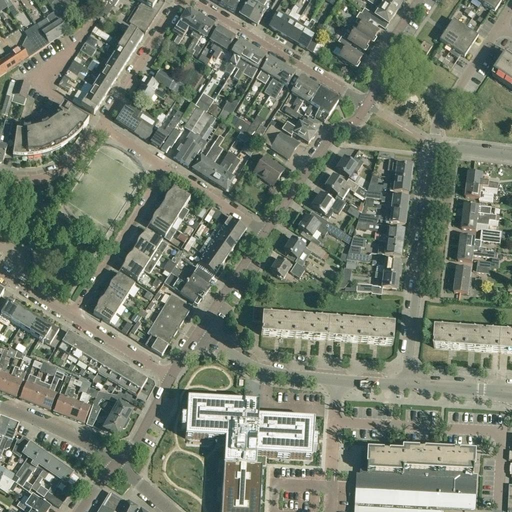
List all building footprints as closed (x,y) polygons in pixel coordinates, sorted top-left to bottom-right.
[(2,0),(3,0),(11,14),(15,12),(11,7),(12,6),(7,0),(2,0)] [(45,0),(54,13),(63,24),(64,23),(51,5),(54,0),(45,0)] [(54,0),(51,5),(64,23),(77,0),(54,0)] [(136,0),(142,3),(129,24),(145,34),(164,4),(165,3),(165,1),(164,0),(136,0)] [(220,0),(218,4),(226,9),(231,0),(220,0)] [(231,0),(226,9),(234,14),(242,0),(231,0)] [(249,1),(240,15),(241,16),(241,18),(244,20),(245,19),(248,21),(261,0),(254,0),(252,3),(249,1)] [(261,0),(248,21),(251,23),(252,24),(254,26),(256,25),(257,26),(266,11),(262,9),(267,0),(261,0)] [(363,12),(361,14),(370,20),(378,26),(385,30),(387,26),(388,26),(397,13),(377,0),(365,0),(366,0),(380,9),(375,16),(364,10),(363,12)] [(387,0),(377,0),(397,13),(399,9),(401,8),(402,5),(402,4),(396,0),(387,0)] [(498,0),(485,0),(482,4),(495,12),(502,2),(498,0)] [(278,13),(269,28),(279,34),(288,19),(292,12),(288,10),(284,16),(278,13)] [(186,13),(173,33),(182,39),(189,29),(197,16),(196,15),(197,14),(192,11),(191,12),(190,11),(186,13)] [(67,33),(63,24),(54,13),(47,17),(46,20),(50,26),(59,38),(67,33)] [(358,21),(356,24),(360,27),(356,33),(370,41),(370,42),(371,42),(378,32),(375,30),(367,25),(370,20),(361,14),(360,14),(356,19),(358,21)] [(198,16),(197,16),(189,29),(194,32),(190,37),(194,39),(206,21),(203,19),(203,18),(199,15),(198,16)] [(288,19),(279,34),(288,39),(297,24),(288,19)] [(209,23),(206,21),(194,39),(186,52),(191,55),(196,59),(199,55),(193,51),(198,43),(201,37),(206,40),(215,26),(213,25),(213,24),(209,22),(209,23)] [(310,24),(297,45),(307,51),(307,50),(313,53),(320,42),(323,38),(319,35),(318,34),(315,35),(316,33),(311,30),(315,23),(312,21),(310,24)] [(453,21),(446,31),(459,39),(466,29),(453,21)] [(302,28),(297,24),(288,39),(297,45),(310,24),(306,22),(302,28)] [(127,34),(123,40),(136,49),(143,37),(122,24),(119,29),(127,34)] [(50,26),(41,32),(50,44),(59,38),(50,26)] [(99,37),(102,32),(100,31),(96,28),(92,33),(99,37)] [(224,31),(220,28),(219,29),(218,28),(210,42),(215,45),(211,50),(215,52),(227,34),(223,32),(224,31)] [(459,39),(471,47),(478,37),(466,29),(459,39)] [(338,42),(346,48),(349,49),(352,44),(363,52),(370,42),(370,41),(356,33),(354,31),(350,38),(345,35),(343,39),(341,37),(338,42)] [(440,41),(452,50),(459,39),(446,31),(440,41)] [(37,53),(50,44),(41,32),(29,40),(37,53)] [(230,36),(227,34),(215,52),(212,57),(216,60),(219,55),(223,49),(227,52),(235,39),(234,38),(235,37),(230,35),(230,36)] [(27,37),(22,47),(29,58),(37,53),(29,40),(27,37)] [(97,42),(89,37),(86,42),(94,47),(97,42)] [(110,44),(113,46),(118,49),(131,57),(136,49),(123,40),(121,44),(113,39),(110,44)] [(459,39),(452,50),(464,58),(471,47),(459,39)] [(235,69),(237,66),(248,47),(245,45),(245,44),(241,41),(241,42),(239,42),(232,55),(234,56),(224,72),(226,73),(231,76),(235,69)] [(320,42),(313,53),(318,57),(322,50),(325,46),(320,42)] [(427,56),(432,48),(424,42),(418,50),(427,56)] [(80,52),(81,52),(86,55),(91,59),(96,51),(85,45),(80,52)] [(118,49),(113,46),(107,55),(125,67),(131,57),(118,49)] [(22,47),(11,54),(18,65),(29,58),(22,47)] [(235,77),(234,79),(238,82),(240,80),(243,75),(245,70),(257,52),(253,50),(254,49),(250,47),(249,48),(248,47),(237,66),(235,69),(238,71),(235,77)] [(349,49),(346,48),(343,53),(337,48),(333,54),(355,68),(362,58),(349,49)] [(252,80),(257,71),(266,58),(264,57),(265,56),(261,53),(260,54),(257,52),(245,70),(243,75),(247,78),(247,77),(252,80)] [(11,54),(0,61),(0,62),(7,73),(18,65),(11,54)] [(125,67),(107,55),(106,55),(100,65),(119,76),(125,67)] [(511,59),(506,56),(493,77),(511,89),(511,59)] [(261,73),(256,80),(265,85),(269,79),(269,78),(270,77),(278,64),(269,59),(262,71),(261,73)] [(442,63),(447,66),(452,69),(454,65),(450,62),(449,63),(445,60),(442,63)] [(68,71),(77,77),(83,67),(74,62),(68,71)] [(287,69),(278,64),(270,77),(273,79),(264,94),(270,97),(287,69)] [(92,72),(100,78),(112,86),(119,76),(100,65),(96,71),(94,69),(92,72)] [(287,87),(295,74),(287,69),(270,97),(276,101),(285,86),(287,87)] [(77,77),(68,71),(65,76),(74,82),(77,77)] [(215,73),(212,71),(206,79),(210,81),(215,73)] [(171,91),(178,95),(183,87),(174,81),(159,72),(154,80),(171,91)] [(144,78),(143,81),(140,86),(141,87),(137,93),(150,101),(154,95),(165,102),(168,97),(156,90),(159,86),(145,77),(145,79),(144,78)] [(106,95),(112,86),(100,78),(93,87),(106,95)] [(311,84),(301,78),(291,94),(298,98),(293,105),(296,107),(293,112),(287,108),(284,112),(291,117),(300,103),(311,84)] [(62,81),(59,86),(69,92),(72,87),(62,81)] [(30,87),(16,82),(12,96),(14,96),(11,103),(23,107),(30,87)] [(311,84),(300,103),(291,117),(300,122),(303,118),(296,113),(302,104),(303,104),(304,101),(311,105),(320,90),(311,84)] [(106,95),(93,87),(87,97),(100,105),(106,95)] [(305,114),(309,116),(314,107),(320,111),(329,95),(320,90),(311,105),(305,114)] [(337,100),(329,95),(320,111),(315,118),(324,123),(338,104),(337,100)] [(28,96),(21,119),(29,121),(35,101),(28,96)] [(81,107),(94,115),(100,105),(87,97),(81,107)] [(12,100),(6,98),(0,116),(7,118),(12,100)] [(168,137),(170,138),(181,121),(192,105),(191,104),(183,116),(177,111),(163,133),(159,131),(151,144),(152,144),(152,145),(155,147),(156,146),(160,149),(168,137)] [(160,114),(156,120),(144,112),(143,114),(128,105),(127,105),(125,108),(126,109),(117,122),(147,142),(154,132),(156,133),(162,124),(166,118),(160,114)] [(173,159),(181,164),(207,124),(207,123),(209,120),(211,117),(206,114),(206,113),(195,106),(194,106),(192,105),(181,121),(187,125),(184,129),(194,135),(189,143),(186,140),(173,159)] [(221,111),(213,105),(207,113),(216,119),(221,111)] [(42,156),(56,151),(68,144),(79,135),(88,123),(63,106),(58,115),(61,117),(45,128),(26,133),(17,131),(13,157),(27,158),(42,156)] [(231,115),(223,111),(218,120),(226,124),(231,115)] [(232,116),(226,126),(231,128),(246,137),(258,117),(257,117),(250,127),(232,116)] [(258,117),(246,137),(257,144),(266,130),(260,127),(263,121),(258,117)] [(292,134),(308,145),(311,139),(313,139),(315,137),(314,135),(315,134),(321,125),(314,120),(315,120),(314,119),(312,122),(304,117),(300,124),(299,124),(294,130),(287,125),(282,131),(290,137),(292,134)] [(5,121),(2,131),(0,136),(0,164),(1,163),(2,164),(7,147),(3,146),(5,139),(7,139),(12,124),(5,121)] [(210,126),(207,124),(181,164),(188,169),(201,150),(196,147),(210,126)] [(260,140),(261,140),(288,159),(299,143),(290,137),(282,131),(278,128),(277,130),(270,126),(260,140)] [(197,173),(200,175),(214,154),(218,147),(224,139),(219,136),(209,151),(204,160),(200,158),(192,170),(193,171),(193,172),(196,173),(197,173)] [(166,144),(162,150),(167,153),(171,147),(175,141),(170,138),(166,144)] [(244,147),(252,152),(257,144),(249,139),(244,147)] [(218,147),(214,154),(200,175),(204,178),(204,179),(207,180),(208,180),(216,168),(212,165),(222,150),(218,147)] [(396,172),(395,179),(410,181),(412,168),(394,165),(395,155),(379,153),(377,159),(389,160),(388,169),(388,171),(396,172)] [(218,187),(232,166),(236,159),(232,156),(227,163),(222,171),(218,169),(210,182),(211,182),(211,184),(214,185),(215,185),(218,187)] [(284,171),(273,164),(265,158),(254,173),(255,173),(267,182),(267,184),(270,186),(272,185),(273,186),(273,187),(284,171)] [(360,170),(363,164),(354,158),(351,162),(344,158),(336,171),(349,179),(356,168),(360,170)] [(240,162),(236,159),(232,166),(218,187),(222,189),(222,191),(225,192),(226,192),(234,179),(230,177),(236,168),(240,162)] [(242,173),(235,184),(228,195),(233,198),(240,188),(247,176),(242,173)] [(470,174),(468,187),(482,189),(493,190),(494,186),(488,185),(488,184),(483,184),(484,176),(470,174)] [(408,194),(410,181),(395,179),(394,185),(390,185),(383,184),(383,186),(377,186),(378,177),(372,176),(369,185),(367,192),(381,193),(383,188),(390,189),(389,191),(408,194)] [(365,201),(366,199),(365,198),(367,193),(348,181),(345,185),(332,177),(325,189),(342,200),(349,191),(354,194),(365,201)] [(493,190),(482,189),(468,187),(467,191),(466,192),(465,192),(465,193),(464,194),(464,195),(465,196),(465,197),(466,197),(467,198),(466,199),(481,200),(481,202),(493,204),(494,195),(498,196),(499,191),(493,190)] [(167,198),(183,209),(190,199),(174,188),(167,198)] [(365,198),(366,199),(381,200),(381,202),(388,203),(388,204),(392,204),(391,211),(406,213),(408,199),(389,196),(388,198),(383,198),(381,193),(367,192),(367,193),(365,198)] [(329,219),(334,212),(338,215),(345,204),(336,198),(333,203),(320,195),(312,208),(325,216),(329,219)] [(183,209),(167,198),(161,208),(177,218),(182,222),(189,212),(183,209)] [(374,200),(366,199),(365,207),(367,208),(373,208),(374,200)] [(464,218),(490,221),(496,222),(502,223),(503,217),(497,216),(479,214),(480,208),(465,206),(464,218)] [(155,218),(171,228),(177,218),(161,208),(155,218)] [(207,212),(202,209),(197,216),(202,220),(207,212)] [(213,209),(212,211),(208,216),(212,219),(215,220),(220,213),(213,209)] [(405,226),(406,213),(391,211),(387,210),(386,217),(381,217),(380,221),(386,222),(385,224),(405,226)] [(371,224),(376,225),(378,220),(379,217),(366,215),(361,215),(360,215),(358,222),(371,224)] [(309,243),(316,232),(325,237),(327,233),(341,242),(345,235),(320,219),(317,225),(306,217),(298,230),(301,231),(300,232),(302,233),(300,237),(309,243)] [(171,228),(155,218),(149,228),(170,241),(176,231),(171,228)] [(490,221),(464,218),(463,230),(477,232),(478,225),(489,227),(490,221)] [(224,227),(241,239),(246,231),(229,219),(224,227)] [(370,232),(371,224),(358,222),(356,230),(370,232)] [(236,246),(241,239),(224,227),(219,234),(236,246)] [(379,242),(386,243),(402,245),(404,231),(387,229),(383,229),(383,230),(380,230),(380,233),(380,234),(379,242)] [(482,230),(481,237),(501,239),(502,233),(482,230)] [(139,242),(156,252),(161,256),(167,246),(146,232),(139,242)] [(214,242),(231,253),(236,246),(219,234),(214,242)] [(351,247),(352,241),(346,236),(343,240),(351,247)] [(500,245),(501,239),(481,237),(480,243),(500,245)] [(460,250),(475,252),(486,253),(486,249),(480,248),(480,247),(475,247),(476,239),(462,238),(460,250)] [(297,260),(305,248),(292,239),(283,252),(288,255),(286,258),(296,264),(297,260)] [(353,239),(352,241),(351,247),(348,254),(360,255),(361,248),(364,249),(365,240),(353,239)] [(149,262),(155,265),(161,256),(156,252),(139,242),(133,251),(149,262)] [(225,261),(231,253),(214,242),(208,249),(225,261)] [(326,253),(310,243),(306,250),(321,260),(321,259),(325,262),(329,256),(325,253),(326,253)] [(402,245),(386,243),(385,250),(378,249),(377,255),(401,258),(402,245)] [(203,256),(220,268),(225,261),(208,249),(203,256)] [(498,254),(486,253),(475,252),(460,250),(459,262),(473,264),(474,257),(497,260),(498,254)] [(155,265),(149,262),(133,251),(127,261),(143,272),(148,275),(155,265)] [(360,255),(348,254),(346,261),(346,270),(353,270),(354,265),(356,265),(356,262),(369,263),(370,262),(369,256),(360,256),(360,255)] [(203,256),(198,264),(215,276),(220,268),(203,256)] [(283,280),(291,268),(278,260),(270,272),(278,276),(277,278),(281,280),(282,279),(283,280)] [(143,272),(127,261),(121,271),(137,282),(143,272)] [(384,274),(399,276),(401,276),(402,268),(400,268),(400,263),(381,261),(381,263),(372,262),(371,265),(380,266),(380,267),(384,267),(384,274)] [(299,279),(304,271),(305,270),(296,264),(290,273),(299,279)] [(164,284),(197,307),(201,302),(205,298),(204,297),(210,288),(208,286),(211,281),(193,268),(189,273),(183,283),(170,274),(164,284)] [(458,269),(456,282),(470,283),(472,271),(458,269)] [(399,276),(384,274),(376,273),(375,273),(374,279),(383,280),(382,289),(397,291),(399,276)] [(118,275),(112,285),(128,296),(134,286),(118,275)] [(349,283),(340,281),(338,289),(344,290),(349,283)] [(469,295),(470,283),(456,282),(455,294),(469,295)] [(122,306),(128,296),(112,285),(106,295),(122,306)] [(346,292),(372,294),(371,295),(381,296),(382,288),(372,287),(357,286),(357,287),(350,287),(350,289),(346,289),(346,292)] [(153,296),(147,292),(143,298),(149,302),(153,296)] [(116,315),(122,306),(106,295),(99,305),(116,315)] [(171,296),(165,306),(185,319),(192,308),(171,296)] [(0,323),(7,327),(10,323),(19,308),(9,302),(0,316),(0,323)] [(99,305),(93,315),(109,325),(116,315),(99,305)] [(159,316),(179,329),(185,319),(165,306),(159,316)] [(29,314),(19,308),(10,323),(20,329),(29,314)] [(271,309),(253,308),(252,323),(262,323),(261,336),(293,338),(294,318),(270,317),(271,309)] [(20,329),(30,335),(39,320),(29,314),(20,329)] [(173,338),(179,329),(159,316),(153,325),(173,338)] [(322,320),(294,318),(293,338),(321,340),(322,320)] [(39,340),(48,326),(39,320),(30,335),(39,340)] [(356,323),(322,320),(321,340),(355,342),(356,323)] [(134,335),(141,324),(138,322),(131,332),(134,335)] [(132,326),(128,323),(127,323),(121,332),(125,335),(132,326)] [(356,323),(355,342),(393,345),(394,326),(356,323)] [(147,336),(150,338),(167,348),(173,338),(153,325),(147,336)] [(59,332),(48,326),(39,340),(55,350),(61,340),(56,337),(59,332)] [(467,351),(469,332),(436,329),(434,349),(467,351)] [(502,334),(469,332),(467,351),(499,353),(502,334)] [(58,350),(68,356),(78,339),(68,333),(58,350)] [(508,354),(511,354),(511,334),(502,334),(499,353),(508,354)] [(161,358),(167,348),(150,338),(144,347),(161,358)] [(88,345),(78,339),(68,356),(78,362),(88,345)] [(98,351),(88,345),(78,362),(87,368),(98,351)] [(22,347),(19,352),(22,354),(21,355),(30,358),(32,353),(22,347)] [(87,368),(97,374),(108,357),(98,351),(87,368)] [(107,380),(118,363),(108,357),(97,374),(107,380)] [(9,372),(6,371),(9,363),(4,361),(3,365),(0,372),(0,392),(1,393),(7,377),(9,372)] [(39,371),(42,365),(34,362),(32,368),(39,371)] [(42,365),(39,371),(39,372),(46,375),(50,366),(42,363),(42,365)] [(107,380),(118,386),(128,369),(118,363),(107,380)] [(50,366),(46,375),(54,378),(57,370),(50,366)] [(1,393),(8,396),(18,371),(19,369),(14,367),(11,376),(12,377),(11,378),(7,377),(1,393)] [(118,386),(127,392),(137,375),(128,369),(118,386)] [(42,409),(50,412),(54,403),(56,396),(52,394),(58,380),(61,382),(65,373),(57,370),(54,378),(51,387),(42,409)] [(18,371),(8,396),(15,399),(25,374),(22,373),(18,371)] [(147,381),(137,375),(127,392),(137,398),(147,381)] [(35,381),(36,379),(36,378),(29,376),(20,400),(27,403),(35,381)] [(54,413),(61,416),(71,389),(75,380),(71,379),(66,377),(65,382),(69,384),(68,385),(63,398),(60,397),(54,413)] [(38,380),(36,379),(35,381),(27,403),(34,406),(43,384),(39,383),(40,381),(39,381),(40,380),(38,379),(38,380)] [(34,406),(42,409),(51,387),(43,384),(34,406)] [(71,389),(61,416),(68,419),(75,403),(77,397),(73,395),(75,391),(74,391),(71,389)] [(88,389),(86,395),(76,422),(84,425),(90,409),(86,407),(90,397),(95,399),(97,392),(88,389)] [(118,403),(121,399),(117,396),(98,393),(97,392),(95,399),(93,405),(97,407),(101,400),(118,403)] [(68,419),(76,422),(86,395),(83,394),(79,404),(75,403),(68,419)] [(258,405),(245,404),(187,401),(186,415),(186,418),(181,417),(180,430),(185,430),(185,439),(215,441),(227,442),(226,452),(224,452),(220,511),(259,511),(262,468),(261,468),(261,458),(266,458),(311,460),(312,451),(317,452),(318,439),(313,439),(314,422),(258,419),(258,411),(258,405)] [(111,416),(127,425),(129,421),(128,420),(133,412),(119,403),(111,416)] [(91,413),(86,426),(91,428),(96,416),(91,413)] [(125,429),(127,425),(111,416),(103,431),(106,434),(108,432),(118,438),(123,429),(125,429)] [(0,445),(9,422),(0,418),(0,445)] [(19,426),(9,422),(0,445),(0,459),(3,452),(2,452),(7,441),(13,443),(19,426)] [(41,452),(39,451),(30,444),(27,447),(17,440),(12,453),(20,459),(22,456),(27,460),(16,476),(5,470),(3,474),(3,475),(16,484),(27,468),(29,470),(41,452)] [(439,452),(404,450),(403,450),(403,454),(402,470),(410,470),(438,472),(439,452)] [(27,468),(16,484),(17,486),(22,489),(26,491),(29,487),(25,485),(33,473),(34,474),(39,467),(44,470),(52,459),(41,452),(29,470),(27,468)] [(402,473),(367,471),(368,453),(361,452),(357,511),(435,511),(436,507),(438,472),(410,470),(402,470),(402,473)] [(439,452),(438,472),(459,473),(473,474),(474,454),(439,452)] [(403,454),(368,453),(367,471),(402,473),(402,470),(403,454)] [(55,478),(62,467),(52,459),(44,470),(31,489),(36,493),(41,486),(39,485),(42,479),(44,481),(49,474),(55,478)] [(44,499),(59,509),(63,504),(52,496),(57,489),(55,488),(59,481),(66,486),(74,475),(62,467),(55,478),(50,485),(52,486),(48,492),(47,494),(44,499)] [(472,486),(458,486),(459,473),(438,472),(436,507),(468,509),(468,508),(470,509),(470,507),(471,507),(472,486)] [(459,473),(458,486),(472,486),(473,474),(459,473)] [(0,483),(0,490),(6,495),(10,488),(14,491),(17,486),(16,484),(3,475),(0,483)] [(36,493),(44,499),(47,494),(48,492),(41,487),(36,493)] [(135,511),(137,509),(129,504),(126,504),(111,495),(100,511),(135,511)] [(25,507),(32,511),(47,511),(50,508),(32,496),(25,507)]
